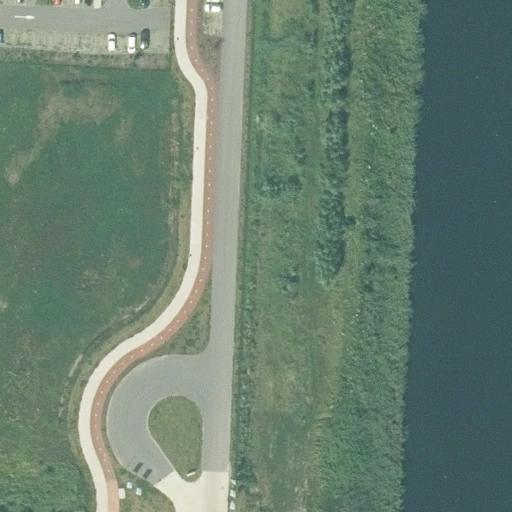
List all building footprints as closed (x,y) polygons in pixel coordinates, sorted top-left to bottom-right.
[(232,0),(204,0),(203,50),(230,51),(232,0)] [(357,85),(356,85),(358,57),(346,57),(342,114),(355,114),(357,85)] [(149,75),(149,62),(130,62),(130,75),(149,75)] [(17,79),(14,139),(135,144),(137,84),(17,79)] [(256,197),(247,177),(232,184),(241,204),(256,197)] [(284,201),(286,185),(270,183),(269,199),(284,201)] [(0,291),(0,303),(3,304),(3,311),(34,311),(34,291),(0,291)] [(2,354),(33,354),(32,320),(2,320),(2,354)] [(330,348),(329,375),(345,376),(346,349),(330,348)]
